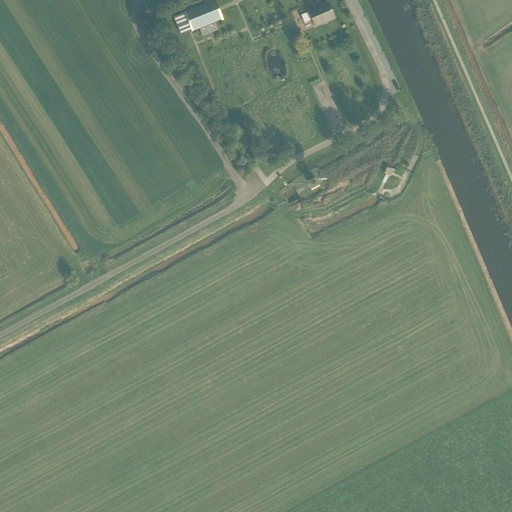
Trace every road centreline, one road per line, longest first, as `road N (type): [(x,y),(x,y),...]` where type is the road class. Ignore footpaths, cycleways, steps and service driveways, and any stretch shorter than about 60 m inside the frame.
road 1 (unclassified): [(0,335),(229,209),(259,180)]
road 2 (track): [(246,193),(139,23),(140,0)]
